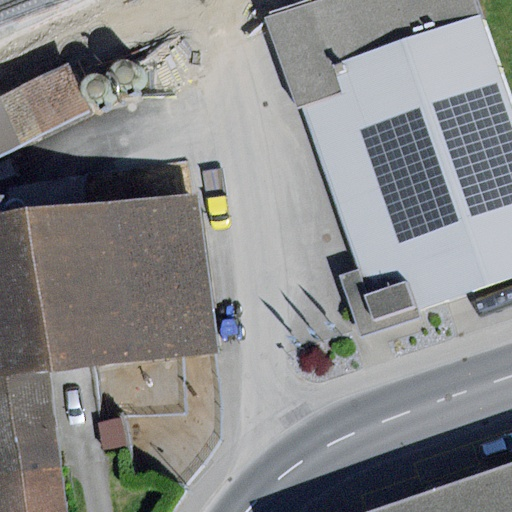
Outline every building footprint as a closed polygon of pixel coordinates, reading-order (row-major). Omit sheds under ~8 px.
[(418,312),(511,279),(511,101),(476,0),(320,0),(265,19),(355,271),(373,322),(416,307),(418,312)] [(116,87),(121,89),(126,89),(130,88),(135,85),(138,81),(139,76),(139,71),(137,66),(134,63),(130,60),(125,59),(120,59),(116,61),(112,64),(110,69),(109,74),(110,79),(112,83),(116,87)] [(66,65),(0,97),(0,156),(90,113),(66,65)] [(89,101),(93,103),(98,103),(103,102),(107,99),(110,95),(112,91),(112,86),(110,81),(107,77),(103,74),(98,73),(93,74),(88,76),(85,79),(82,83),(81,88),(82,93),(85,98),(89,101)] [(195,196),(0,221),(0,379),(52,373),(215,350),(195,196)] [(373,322),(355,271),(339,276),(361,339),(420,319),(418,312),(416,307),(373,322)] [(0,511),(68,511),(52,373),(0,379),(0,511)] [(511,511),(511,462),(367,511),(511,511)]
